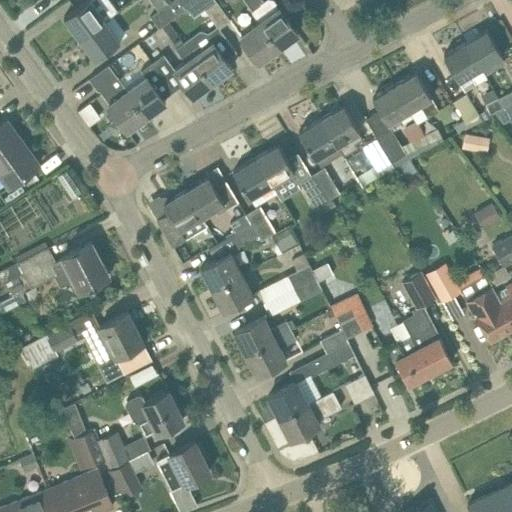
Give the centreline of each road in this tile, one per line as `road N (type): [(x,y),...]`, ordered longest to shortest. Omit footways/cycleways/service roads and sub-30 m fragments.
road 1 (residential): [(278,502),(113,181)]
road 2 (residential): [(350,52),(113,181)]
road 3 (unclassified): [(278,502),(511,396)]
road 4 (residential): [(113,181),(0,24)]
